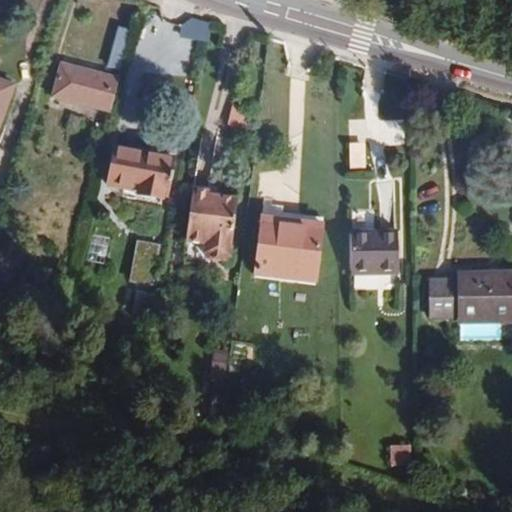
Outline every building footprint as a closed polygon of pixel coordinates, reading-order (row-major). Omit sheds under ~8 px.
[(122,66),(132,26),(119,22),(108,62),(122,66)] [(110,109),(120,74),(61,58),(52,94),(110,109)] [(0,122),(15,82),(0,76),(0,122)] [(352,142),(352,167),(369,167),(369,142),(352,142)] [(116,143),(108,182),(168,193),(175,155),(116,143)] [(210,186),(194,184),(189,238),(204,240),(203,250),(208,255),(226,257),(231,254),(238,194),(210,191),(210,186)] [(326,219),(264,211),(256,270),(318,279),(326,219)] [(398,228),(353,228),(353,270),(398,270),(398,228)] [(147,243),(139,282),(151,284),(159,246),(147,243)] [(511,318),(511,267),(460,269),(460,276),(431,277),(431,316),(460,315),(460,320),(504,319),(511,318)] [(153,314),(157,291),(138,287),(133,309),(153,314)] [(463,324),(463,338),(500,338),(500,324),(463,324)] [(230,348),(215,346),(213,365),(227,367),(230,348)] [(232,402),(243,403),(245,383),(234,382),(232,402)] [(393,442),(393,464),(412,464),(411,441),(393,442)]
